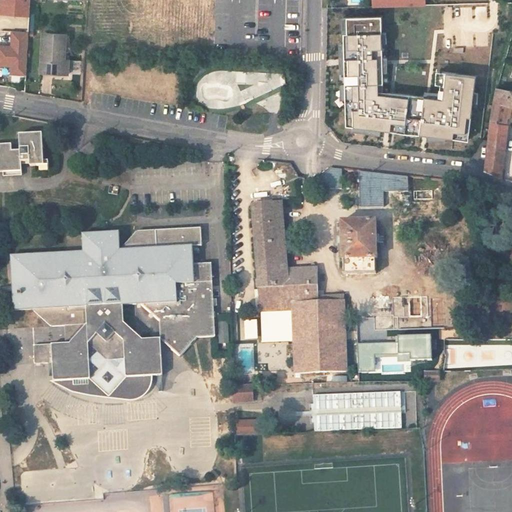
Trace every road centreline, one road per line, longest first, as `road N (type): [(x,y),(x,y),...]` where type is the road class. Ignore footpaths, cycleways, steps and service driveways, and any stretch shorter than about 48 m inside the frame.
road 1 (residential): [(0,104),(266,146),(304,141)]
road 2 (residential): [(511,201),(304,141)]
road 3 (unknown): [(304,141),(308,200),(330,282)]
road 4 (residential): [(304,141),(313,0)]
